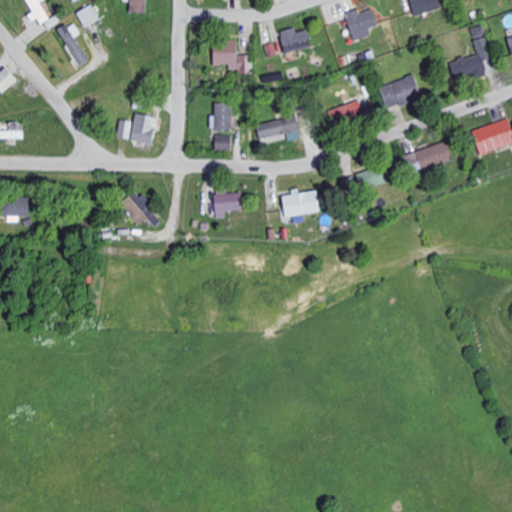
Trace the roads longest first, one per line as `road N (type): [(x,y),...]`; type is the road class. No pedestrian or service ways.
road 1 (residential): [(511,90),(302,166),(0,161)]
road 2 (residential): [(101,164),(0,30)]
road 3 (residential): [(180,0),(177,165)]
road 4 (residential): [(314,0),(256,15),(181,11)]
